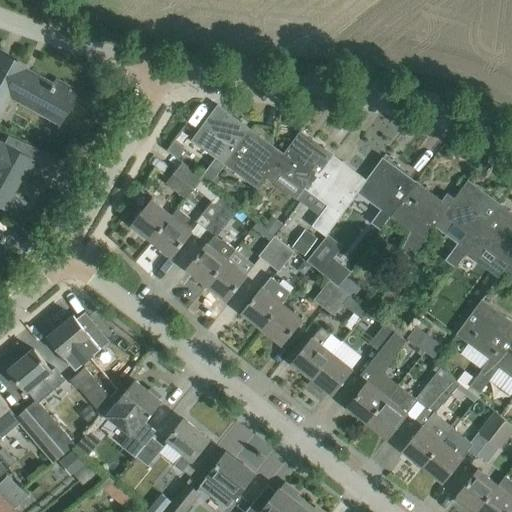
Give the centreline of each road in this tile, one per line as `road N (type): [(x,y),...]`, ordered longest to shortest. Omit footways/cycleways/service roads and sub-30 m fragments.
road 1 (residential): [(389,511),(68,260)]
road 2 (residential): [(511,144),(430,100),(156,76)]
road 3 (residential): [(68,260),(156,76)]
road 4 (unclassified): [(156,76),(0,18)]
